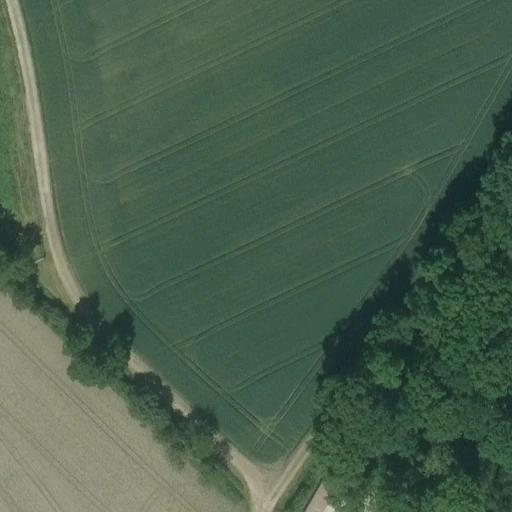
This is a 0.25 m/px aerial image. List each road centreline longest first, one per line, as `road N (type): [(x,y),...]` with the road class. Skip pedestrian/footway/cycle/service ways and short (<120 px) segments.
road 1 (track): [(265,510),(246,477),(78,307),(54,247),(11,0)]
road 2 (track): [(511,136),(264,511)]
